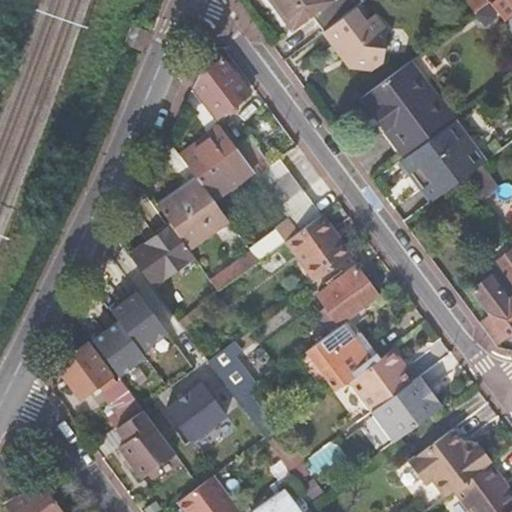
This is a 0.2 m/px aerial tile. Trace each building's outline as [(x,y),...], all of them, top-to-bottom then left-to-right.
[(363,1),(362,0),(268,0),(292,30),(310,16),(323,32),(358,5),(363,1)] [(487,0),(468,0),(467,1),(474,12),(488,2),(487,0)] [(503,22),(504,22),(511,15),(511,6),(507,0),(493,0),(489,3),(499,16),(503,22)] [(488,2),(474,12),(485,26),(499,16),(489,3),(488,2)] [(358,5),(323,32),(322,32),(338,54),(348,55),(348,60),(355,69),(371,71),(382,63),(386,33),(372,14),(367,18),(358,5)] [(142,35),(150,38),(154,26),(146,24),(142,35)] [(439,71),(423,50),(403,65),(402,66),(418,86),(421,84),(451,122),(455,119),(458,117),(429,79),(439,71)] [(222,59),(191,82),(215,117),(247,94),(222,59)] [(418,86),(402,66),(360,98),(379,124),(404,157),(451,122),(421,84),(418,86)] [(452,123),(401,160),(412,174),(431,201),(463,177),(481,164),(486,160),(466,133),(456,120),(452,123)] [(404,157),(379,124),(376,126),(401,159),(404,157)] [(179,154),(196,177),(212,199),(252,169),(250,167),(232,143),(222,129),(210,138),(207,134),(179,154)] [(271,195),(287,216),(287,217),(297,230),(317,215),(307,202),(300,193),(276,160),(257,175),(271,195)] [(497,186),(481,164),(463,177),(472,189),(479,199),(497,186)] [(156,207),(169,224),(177,235),(185,246),(226,217),(212,199),(196,177),(156,207)] [(297,230),(266,254),(297,294),(345,258),(326,234),(330,231),(317,215),(297,230)] [(245,244),(249,249),(257,261),(266,254),(297,230),(287,217),(287,216),(286,217),(285,216),(245,244)] [(129,255),(150,283),(191,254),(185,246),(177,235),(169,224),(129,255)] [(349,255),(330,231),(326,234),(345,258),(349,255)] [(511,247),(495,260),(511,282),(511,247)] [(249,249),(209,279),(218,290),(257,261),(249,249)] [(342,322),(377,297),(354,267),(317,295),(326,307),(318,313),(331,331),(342,322)] [(488,276),(470,289),(489,315),(481,321),(497,342),(511,330),(511,297),(507,301),(488,276)] [(137,286),(113,306),(147,349),(172,329),(137,286)] [(177,321),(187,333),(202,321),(193,309),(177,321)] [(121,375),(147,356),(118,317),(92,337),(121,375)] [(358,343),(342,322),(331,331),(307,349),(337,389),(346,382),(382,355),(368,335),(358,343)] [(88,345),(57,367),(79,398),(103,381),(107,388),(115,382),(88,345)] [(137,402),(140,405),(144,402),(147,406),(178,382),(184,383),(199,372),(180,347),(130,383),(133,387),(129,391),(137,402)] [(207,361),(237,400),(247,393),(255,387),(225,347),(207,361)] [(382,355),(346,382),(368,413),(409,383),(400,371),(395,364),(399,361),(390,349),(382,355)] [(404,368),(399,361),(395,364),(400,371),(404,368)] [(368,413),(376,423),(424,386),(417,377),(409,383),(368,413)] [(129,391),(126,386),(118,392),(130,407),(137,402),(129,391)] [(376,423),(390,442),(439,406),(424,386),(376,423)] [(237,400),(266,439),(276,434),(247,393),(237,400)] [(167,403),(148,417),(172,449),(196,430),(178,406),(172,411),(167,403)] [(142,478),(176,453),(172,449),(148,417),(142,408),(116,428),(126,442),(119,447),(142,478)] [(450,430),(459,442),(463,438),(454,426),(450,430)] [(464,482),(490,463),(475,444),(472,447),(469,444),(464,442),(461,445),(459,442),(450,430),(405,463),(409,468),(418,480),(422,485),(429,480),(442,498),(464,482)] [(267,504),(286,490),(281,484),(280,485),(252,447),(234,460),(267,503),(267,504)] [(499,475),(490,463),(464,482),(486,511),(505,511),(511,507),(511,496),(505,486),(507,485),(499,475)] [(413,483),(418,480),(409,468),(405,472),(413,483)] [(177,500),(185,511),(244,511),(245,511),(215,471),(177,500)] [(302,511),(286,490),(267,504),(267,503),(258,509),(260,511),(266,511),(271,509),(273,511),(272,511),(302,511)] [(18,511),(61,511),(46,492),(18,511)] [(146,511),(159,511),(162,510),(157,503),(146,511)]
